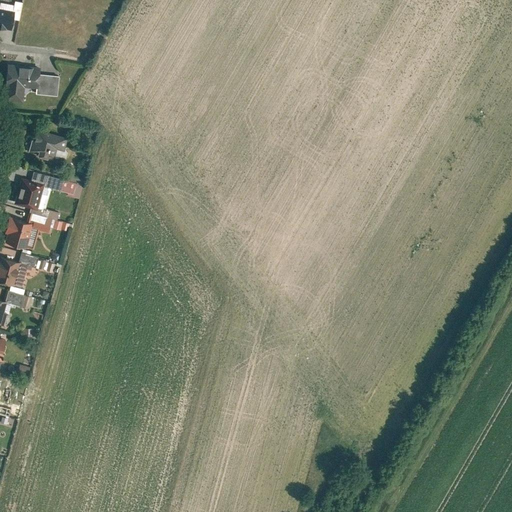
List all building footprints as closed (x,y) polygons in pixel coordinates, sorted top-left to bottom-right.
[(0,28),(10,30),(14,13),(0,10),(0,28)] [(30,91),(55,93),(57,73),(38,72),(38,64),(8,62),(5,98),(25,100),(25,93),(30,91)] [(39,128),(38,130),(34,129),(32,136),(31,136),(29,147),(37,148),(37,150),(52,154),(55,145),(64,147),(67,134),(39,128)] [(36,206),(43,182),(60,187),(62,176),(33,168),(31,177),(22,175),(15,200),(36,206)] [(60,187),(68,189),(67,193),(78,196),(82,182),(62,176),(60,187)] [(32,246),(38,227),(47,229),(51,215),(29,209),(27,217),(9,212),(5,229),(7,229),(5,239),(32,246)] [(38,254),(22,249),(19,260),(35,264),(38,254)] [(0,278),(13,282),(19,258),(0,253),(0,278)] [(37,266),(43,267),(46,258),(40,256),(37,266)] [(0,320),(2,320),(7,300),(22,304),(25,293),(9,288),(7,296),(0,294),(0,320)] [(23,308),(27,309),(31,294),(25,293),(22,305),(24,305),(23,308)] [(11,407),(0,404),(0,413),(8,416),(11,407)]
